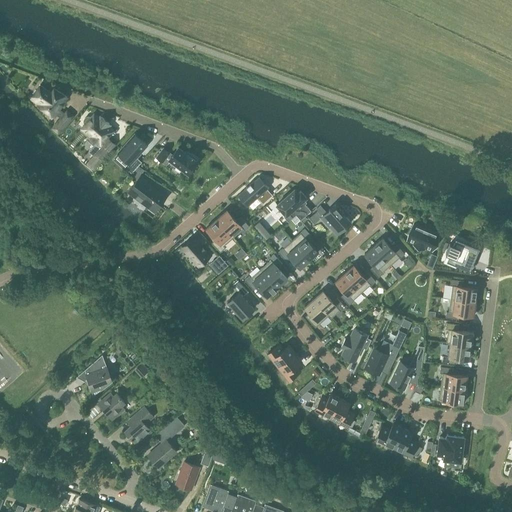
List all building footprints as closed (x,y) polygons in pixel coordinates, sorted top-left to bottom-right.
[(40,85),(31,98),(39,104),(38,105),(54,116),(56,114),(61,118),(58,122),(64,127),(74,116),(67,111),(65,113),(59,109),(67,97),(54,88),(51,93),(40,85)] [(82,122),(82,123),(82,124),(83,124),(83,125),(83,126),(84,126),(84,127),(82,128),(89,134),(92,136),(91,138),(90,138),(96,144),(89,152),(94,156),(88,163),(94,169),(100,162),(115,144),(107,137),(111,133),(113,130),(107,126),(109,124),(101,117),(100,119),(94,115),(92,118),(91,117),(90,117),(89,117),(88,117),(87,117),(86,117),(85,117),(85,118),(84,118),(84,119),(83,119),(83,120),(83,121),(82,121),(82,122)] [(157,130),(150,134),(154,142),(161,139),(157,130)] [(135,134),(118,153),(130,163),(126,168),(132,173),(138,166),(141,162),(136,157),(137,156),(138,157),(141,153),(141,152),(147,145),(135,134)] [(164,148),(157,157),(166,164),(170,160),(188,174),(198,162),(197,161),(197,160),(198,158),(192,153),(190,155),(186,152),(179,147),(173,155),(170,152),(164,148)] [(139,178),(128,192),(136,197),(137,196),(149,205),(148,206),(155,212),(167,195),(160,189),(159,191),(147,182),(148,180),(141,175),(145,170),(138,166),(132,173),(139,178)] [(267,189),(269,188),(259,176),(238,195),(247,206),(258,197),(263,203),(272,195),(267,189)] [(294,189),(277,205),(286,215),(284,217),(288,222),(296,215),(301,220),(311,210),(305,204),(307,202),(304,199),(306,197),(300,191),(298,193),(294,189)] [(318,210),(309,218),(314,224),(320,219),(329,228),(330,228),(334,224),(341,231),(351,222),(345,215),(346,215),(336,204),(326,212),(323,215),(318,210)] [(226,210),(216,219),(234,237),(243,229),(245,230),(249,226),(241,217),(236,221),(226,210)] [(206,228),(216,239),(211,243),(220,252),(226,247),(224,246),(234,237),(216,219),(206,228)] [(415,224),(408,240),(414,243),(414,245),(424,249),(424,247),(432,250),(438,234),(415,224)] [(305,228),(300,232),(301,233),(292,240),(309,260),(318,252),(308,241),(313,237),(305,228)] [(266,230),(261,235),(265,240),(271,235),(266,230)] [(382,237),(373,245),(389,262),(391,265),(400,257),(400,258),(405,254),(397,245),(392,249),(382,237)] [(183,247),(199,265),(200,265),(209,257),(208,257),(209,256),(205,251),(206,250),(205,249),(204,250),(202,246),(201,245),(200,246),(193,238),(191,240),(185,245),(183,247)] [(278,252),(286,261),(290,257),(300,268),(309,260),(292,240),(283,248),(283,247),(278,252)] [(450,255),(447,261),(457,264),(470,270),(479,249),(469,245),(456,240),(455,242),(451,241),(446,254),(450,255)] [(373,245),(365,253),(375,265),(370,268),(378,277),(383,274),(382,273),(391,265),(389,262),(373,245)] [(242,248),(235,255),(239,260),(246,253),(242,248)] [(271,260),(261,269),(277,287),(287,279),(278,268),(282,264),(274,254),(269,258),(271,260)] [(219,255),(214,259),(223,269),(228,265),(226,263),(219,255)] [(231,258),(226,263),(228,265),(230,267),(235,263),(231,258)] [(353,265),(344,273),(362,292),(371,284),(371,285),(376,281),(368,272),(363,276),(353,265)] [(249,276),(244,280),(253,290),(258,285),(267,296),(277,287),(261,269),(251,277),(249,276)] [(335,281),(346,292),(341,296),(349,305),(354,301),(353,300),(362,292),(344,273),(335,281)] [(452,285),(450,299),(454,299),(476,302),(477,289),(463,287),(464,281),(452,279),(451,285),(452,285)] [(238,280),(232,285),(239,292),(228,302),(234,309),(233,309),(237,314),(237,313),(243,319),(254,308),(243,296),(248,292),(238,280)] [(323,290),(314,298),(329,315),(331,318),(340,310),(341,311),(345,307),(337,298),(333,302),(323,290)] [(314,298),(305,306),(310,312),(306,316),(315,327),(320,323),(329,315),(314,298)] [(447,312),(447,318),(459,319),(459,314),(474,315),(476,302),(454,299),(450,299),(449,312),(447,312)] [(446,323),(446,329),(448,329),(446,343),(471,346),(473,332),(459,331),(459,325),(446,323)] [(267,338),(275,331),(271,327),(263,334),(267,338)] [(361,347),(367,349),(371,340),(366,337),(367,334),(354,328),(350,338),(346,336),(341,347),(345,349),(342,354),(355,360),(361,347)] [(374,348),(365,367),(375,372),(379,365),(383,367),(385,362),(391,365),(406,334),(399,330),(392,344),(384,340),(379,350),(374,348)] [(446,343),(450,344),(448,356),(442,356),(441,362),(454,363),(455,357),(470,359),(471,346),(446,343)] [(281,346),(280,344),(268,353),(278,366),(295,353),(291,347),(289,345),(286,347),(284,349),(281,346)] [(300,359),(295,353),(278,366),(289,380),(290,379),(301,371),(299,368),(296,365),(299,363),(302,361),(300,359)] [(95,396),(112,381),(102,355),(85,370),(90,375),(88,377),(95,396)] [(401,361),(391,382),(405,389),(411,376),(421,381),(423,360),(413,359),(410,365),(401,361)] [(442,373),(440,386),(444,387),(466,389),(467,376),(453,374),(454,368),(442,367),(441,373),(442,373)] [(310,389),(316,383),(313,379),(306,385),(310,389)] [(417,385),(414,391),(420,394),(424,386),(418,383),(417,385)] [(299,391),(298,392),(302,396),(301,397),(309,401),(313,394),(307,391),(310,389),(306,385),(299,391)] [(440,386),(439,400),(442,400),(464,403),(466,389),(444,387),(440,386)] [(113,397),(110,393),(98,404),(112,419),(124,409),(121,406),(124,403),(116,394),(113,397)] [(334,394),(331,393),(330,396),(328,399),(325,397),(322,396),(316,407),(315,409),(330,417),(340,398),(334,394)] [(347,401),(340,398),(330,417),(348,426),(349,424),(355,413),(350,410),(346,409),(348,406),(349,402),(347,401)] [(129,420),(133,424),(125,431),(136,444),(151,432),(144,424),(153,417),(144,407),(129,420)] [(371,423),(376,412),(370,410),(365,421),(371,423)] [(184,426),(177,417),(163,429),(171,438),(184,426)] [(361,429),(360,431),(365,434),(366,432),(371,423),(365,421),(361,429)] [(396,424),(394,423),(392,426),(391,429),(387,427),(382,425),(377,436),(376,438),(394,447),(403,427),(396,424)] [(410,430),(403,427),(394,447),(411,455),(412,454),(418,456),(419,454),(422,447),(416,445),(418,441),(413,439),(409,438),(411,435),(412,431),(410,430)] [(439,436),(436,455),(443,456),(443,460),(462,463),(466,436),(446,433),(446,437),(439,436)] [(148,455),(159,467),(177,452),(166,439),(148,455)] [(211,459),(213,454),(205,451),(200,463),(208,466),(211,459)] [(270,459),(266,462),(265,465),(274,469),(275,467),(275,462),(270,459)] [(184,461),(176,484),(191,489),(200,467),(184,461)] [(230,511),(236,497),(227,493),(228,490),(209,484),(201,506),(213,510),(214,506),(221,509),(220,511),(230,511)] [(236,497),(230,511),(261,511),(263,506),(255,503),(256,500),(237,494),(236,497)] [(80,499),(79,501),(76,508),(75,507),(73,511),(98,511),(100,507),(80,499)]
